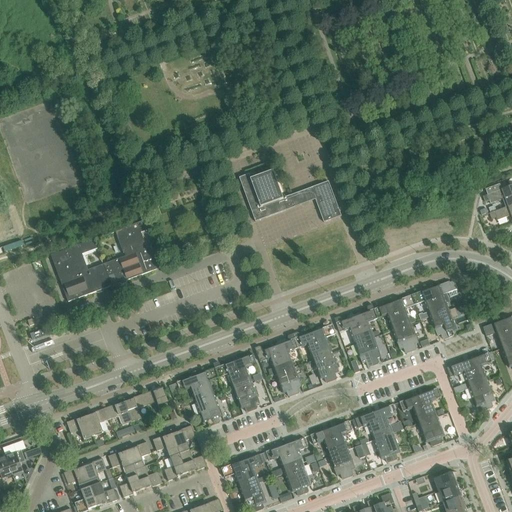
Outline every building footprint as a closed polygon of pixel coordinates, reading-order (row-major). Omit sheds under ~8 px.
[(283,199),(275,177),(273,172),(251,180),(249,175),(240,179),(256,223),(295,208),(291,196),(283,199)] [(342,217),(341,217),(329,182),(311,189),(324,223),(342,217)] [(511,206),(511,196),(509,188),(500,191),(498,186),(485,190),(487,196),(484,197),(486,203),(490,202),(491,205),(503,200),(506,208),(511,206)] [(511,206),(506,208),(490,214),(492,220),(496,218),(497,221),(509,217),(511,224),(511,206)] [(124,254),(125,257),(146,250),(145,246),(146,246),(141,234),(150,230),(147,221),(115,233),(123,254),(124,254)] [(147,249),(146,250),(125,257),(88,271),(82,256),(97,250),(102,264),(103,264),(94,241),(115,233),(51,256),(69,303),(155,271),(147,249)] [(22,242),(4,249),(5,254),(24,247),(22,242)] [(443,296),(453,292),(450,283),(430,290),(437,309),(447,305),(443,296)] [(430,290),(412,297),(415,306),(425,303),(428,312),(437,309),(430,290)] [(406,309),(415,306),(412,297),(393,304),(400,323),(409,319),(406,309)] [(393,304),(374,311),(378,320),(387,317),(391,326),(400,323),(393,304)] [(447,305),(437,309),(449,339),(454,338),(454,336),(453,332),(456,330),(447,305)] [(378,320),(374,311),(372,306),(368,308),(367,309),(368,313),(355,318),(362,337),(372,333),(368,323),(378,320)] [(465,313),(463,307),(452,310),(454,317),(465,313)] [(444,341),(449,339),(437,309),(428,312),(438,337),(441,336),(443,340),(444,341)] [(511,317),(502,321),(509,341),(511,339),(511,317)] [(335,320),(336,325),(340,334),(350,330),(353,340),(362,337),(355,318),(342,323),(341,319),(339,318),(335,320)] [(409,319),(400,323),(411,353),(416,352),(417,350),(415,346),(419,344),(409,319)] [(496,334),(500,344),(509,341),(502,321),(483,329),(487,338),(496,334)] [(407,355),(411,353),(400,323),(391,326),(400,351),(404,350),(405,354),(407,355)] [(333,326),(313,333),(320,352),(330,349),(326,339),(336,335),(333,326)] [(46,330),(29,337),(31,342),(48,336),(46,330)] [(307,346),(311,356),(320,352),(313,333),(300,338),(299,334),(297,334),(293,335),(298,350),(307,346)] [(372,333),(362,337),(374,367),(378,366),(379,364),(377,360),(381,358),(372,333)] [(283,366),(292,363),(289,353),(298,350),(293,335),(288,337),(288,339),(289,342),(276,347),(283,366)] [(369,369),(374,367),(362,337),(353,340),(363,365),(366,364),(368,368),(369,369)] [(511,347),(509,341),(500,344),(509,369),(511,368),(511,347)] [(255,349),(257,354),(260,364),(270,360),(274,370),(283,366),(276,347),(263,352),(261,348),(260,348),(255,349)] [(330,349),(320,352),(332,383),(337,381),(337,379),(336,375),(339,374),(330,349)] [(326,384),(327,385),(332,383),(320,352),(311,356),(320,381),(324,379),(326,384)] [(488,354),(469,361),(476,380),(486,377),(482,367),(492,363),(488,354)] [(256,365),(253,356),(234,363),(241,382),(250,378),(247,368),(256,365)] [(464,374),(467,384),(476,380),(469,361),(450,368),(452,374),(454,377),(464,374)] [(214,365),(215,370),(219,379),(228,375),(232,385),(241,382),(234,363),(221,368),(220,364),(218,363),(214,365)] [(292,363),(283,366),(294,397),(299,395),(300,393),(298,389),(302,388),(292,363)] [(288,397),(290,398),(294,397),(283,366),(274,370),(268,372),(270,377),(276,375),(283,395),(287,393),(288,397)] [(215,370),(197,377),(204,395),(213,392),(209,382),(219,379),(215,370)] [(191,389),(194,399),(204,395),(197,377),(178,384),(181,393),(191,389)] [(486,377),(476,380),(488,411),(492,409),(493,407),(491,403),(495,402),(486,377)] [(250,378),(241,382),(252,412),(257,411),(257,409),(256,405),(260,403),(250,378)] [(484,412),(488,411),(476,380),(467,384),(477,409),(480,407),(482,411),(484,412)] [(246,413),(248,414),(252,412),(241,382),(232,385),(241,410),(245,409),(246,413)] [(144,395),(148,407),(157,403),(161,413),(171,409),(164,389),(154,393),(154,392),(144,395)] [(438,389),(419,396),(426,415),(436,412),(432,402),(442,399),(438,389)] [(213,392),(204,395),(215,426),(219,425),(220,423),(218,419),(222,417),(213,392)] [(134,400),(125,404),(132,423),(142,420),(139,410),(148,407),(144,395),(134,399),(134,400)] [(209,427),(211,428),(215,426),(204,395),(194,399),(203,424),(207,423),(209,427)] [(413,409),(417,419),(426,415),(419,396),(400,403),(404,413),(413,409)] [(115,406),(106,409),(110,421),(119,417),(123,427),(132,423),(125,404),(116,407),(115,406)] [(394,406),(375,413),(382,432),(391,428),(388,419),(397,415),(394,406)] [(96,415),(87,418),(94,438),(104,434),(101,424),(110,421),(106,409),(96,413),(96,415)] [(436,412),(426,415),(438,446),(442,444),(443,442),(441,438),(445,437),(436,412)] [(369,426),(372,435),(382,432),(375,413),(355,420),(359,430),(369,426)] [(433,448),(438,446),(426,415),(417,419),(426,444),(430,443),(431,447),(433,448)] [(94,438),(87,418),(78,421),(77,420),(67,424),(71,435),(81,432),(84,441),(94,438)] [(349,422),(330,430),(337,448),(347,445),(343,435),(353,432),(349,422)] [(180,455),(190,451),(187,442),(196,438),(192,427),(182,430),(183,432),(173,435),(180,455)] [(134,428),(118,431),(119,438),(135,434),(134,428)] [(391,428),(382,432),(393,463),(398,461),(399,459),(397,455),(401,453),(391,428)] [(324,443),(327,452),(337,448),(330,430),(311,437),(315,446),(324,443)] [(389,464),(393,463),(382,432),(372,435),(381,461),(385,459),(387,464),(389,464)] [(167,449),(170,458),(180,455),(173,435),(164,439),(163,437),(153,441),(158,452),(167,449)] [(305,439),(285,446),(292,465),(302,461),(299,452),(308,448),(305,439)] [(138,448),(129,452),(136,471),(146,467),(142,458),(152,454),(148,443),(138,447),(138,448)] [(6,457),(13,476),(24,472),(20,464),(26,462),(22,453),(27,451),(24,444),(4,451),(6,457)] [(347,445),(337,448),(349,479),(353,477),(354,475),(352,471),(356,470),(347,445)] [(279,459),(283,469),(292,465),(285,446),(266,453),(270,463),(279,459)] [(344,481),(349,479),(337,448),(327,452),(337,477),(340,476),(342,480),(344,481)] [(180,455),(187,474),(197,471),(197,472),(207,468),(203,457),(194,460),(190,451),(180,455)] [(122,465),(126,475),(136,471),(129,452),(119,455),(119,454),(109,458),(113,469),(122,465)] [(178,477),(187,474),(180,455),(170,458),(174,468),(165,471),(169,483),(179,479),(178,477)] [(260,456),(241,463),(248,482),(257,478),(254,468),(263,465),(260,456)] [(0,473),(2,480),(13,476),(6,457),(0,458),(0,473)] [(94,465),(84,468),(91,488),(101,484),(98,475),(107,471),(103,460),(93,463),(94,465)] [(302,461),(292,465),(304,496),(309,494),(309,492),(308,488),(312,486),(302,461)] [(235,476),(238,485),(248,482),(241,463),(222,470),(225,479),(235,476)] [(299,497),(304,496),(292,465),(283,469),(292,494),(296,492),(297,497),(299,497)] [(146,467),(136,471),(143,490),(152,487),(153,488),(163,485),(159,473),(149,477),(146,467)] [(78,482),(81,491),(91,488),(84,468),(75,472),(74,470),(64,474),(69,485),(78,482)] [(134,494),(143,490),(136,471),(126,475),(129,484),(120,488),(124,499),(134,495),(134,494)] [(434,480),(439,492),(457,486),(452,474),(434,480)] [(257,478),(248,482),(259,511),(264,511),(265,509),(263,504),(267,503),(257,478)] [(259,511),(248,482),(238,485),(247,510),(251,509),(252,511),(259,511)] [(101,484),(91,488),(99,507),(108,504),(108,505),(118,501),(114,490),(105,493),(101,484)] [(439,492),(443,504),(461,497),(457,486),(439,492)] [(89,510),(99,507),(91,488),(81,491),(85,501),(76,504),(78,511),(89,511),(90,511),(89,510)] [(378,506),(375,507),(376,511),(392,511),(390,505),(394,504),(390,494),(381,497),(383,502),(377,505),(378,506)] [(443,504),(446,511),(456,511),(465,509),(461,497),(443,504)] [(200,508),(201,511),(221,511),(223,511),(219,500),(209,504),(210,505),(200,508)] [(364,511),(362,511),(376,511),(375,507),(372,501),(367,503),(369,508),(364,510),(364,511)]
